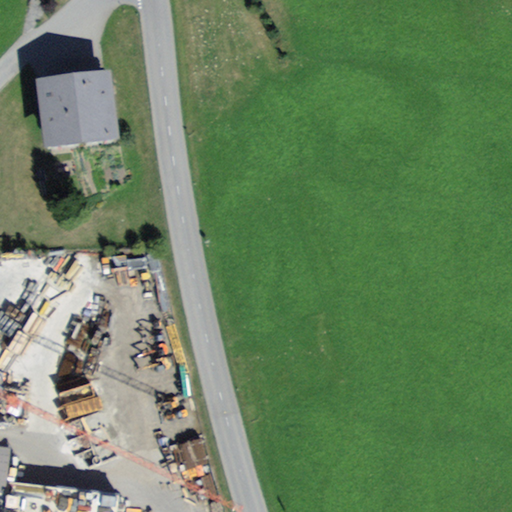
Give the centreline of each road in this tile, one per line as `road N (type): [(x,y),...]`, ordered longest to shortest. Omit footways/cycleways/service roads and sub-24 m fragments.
road 1 (tertiary): [(258,511),(188,233),(157,0)]
road 2 (residential): [(0,76),(15,56),(96,0)]
